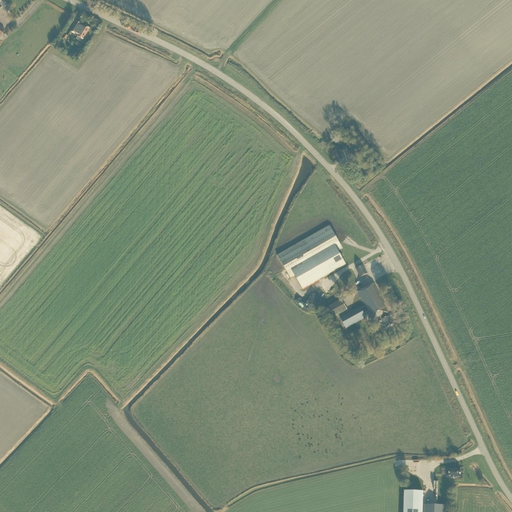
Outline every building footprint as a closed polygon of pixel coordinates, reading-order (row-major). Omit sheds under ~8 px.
[(73,27),(86,35),(89,29),(83,26),(82,27),(80,26),(81,25),(76,22),(73,27)] [(83,40),(86,35),(73,27),(70,32),(75,35),(76,34),(78,35),(77,36),(83,40)] [(343,249),(329,226),(277,255),(290,278),(295,276),(303,290),(346,265),(338,251),(343,249)] [(356,269),(360,277),(367,274),(363,265),(356,269)] [(364,306),(361,308),(360,307),(340,318),(346,329),(366,317),(364,314),(367,312),(372,321),(384,315),(386,318),(382,320),(387,328),(393,324),(387,313),(388,313),(385,307),(386,307),(374,284),(357,293),(364,306)] [(325,310),(330,319),(347,310),(342,300),(325,310)] [(456,478),(456,477),(461,477),(461,470),(456,469),(447,469),(447,478),(456,478)] [(422,511),(423,492),(404,491),(403,511),(422,511)]
